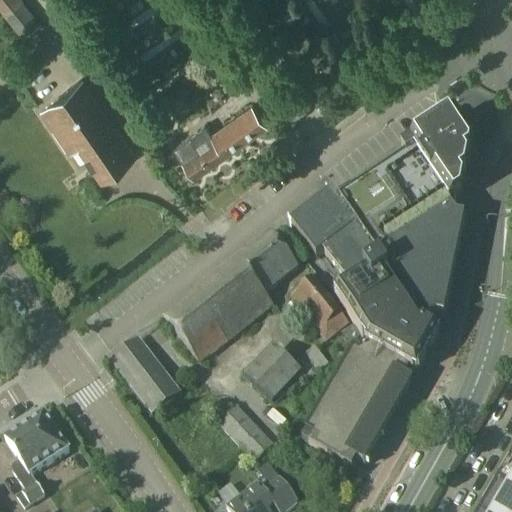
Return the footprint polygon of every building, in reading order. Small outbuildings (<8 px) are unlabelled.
[(23,1),(21,0),(0,0),(0,16),(20,41),(38,26),(20,4),(23,1)] [(248,73),(232,50),(217,60),(233,83),(248,73)] [(135,156),(81,79),(41,110),(69,153),(79,147),(102,181),(135,156)] [(195,179),(267,127),(251,105),(211,135),(204,125),(172,148),(195,179)] [(437,321),(457,220),(456,221),(449,210),(454,206),(454,207),(455,206),(466,152),(473,147),(455,119),(401,155),(405,161),(337,207),(329,197),(290,228),(291,230),(292,230),(317,261),(324,255),(349,287),(380,266),(381,267),(350,288),(354,295),(340,304),(368,346),(367,348),(359,358),(353,354),(301,445),(351,474),(404,383),(411,373),(435,332),(430,329),(428,327),(437,321)] [(274,311),(264,299),(297,272),(270,238),(164,322),(200,368),(272,311),(273,313),(274,311)] [(349,326),(313,280),(290,298),(325,344),(349,326)] [(181,398),(138,342),(110,364),(153,420),(181,398)] [(273,407),(301,378),(272,349),(243,379),(273,407)] [(328,366),(314,349),(297,363),(310,380),(328,366)] [(273,447),(238,410),(219,427),(255,464),(273,447)] [(30,480),(69,454),(44,416),(4,443),(19,464),(13,468),(12,473),(25,493),(15,500),(23,511),(44,498),(36,486),(35,487),(30,480)] [(511,511),(511,466),(485,511),(511,511)] [(258,487),(226,511),(290,511),(298,506),(280,482),(269,468),(258,476),(264,483),(258,487)]
